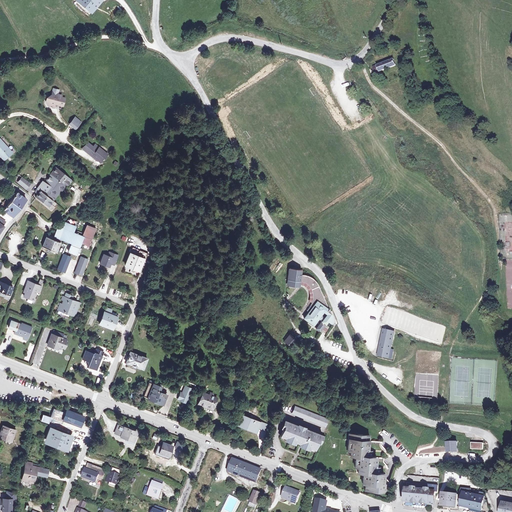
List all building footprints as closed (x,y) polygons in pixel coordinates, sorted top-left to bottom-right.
[(99,2),(96,0),(81,0),(78,4),(90,13),(99,2)] [(392,59),(374,70),(377,74),(395,64),(392,59)] [(57,89),(52,88),(51,94),(46,97),(49,102),(48,106),(53,107),(54,103),(62,105),(64,97),(60,96),(60,94),(56,93),(57,89)] [(79,122),(74,117),(68,123),(74,128),(79,122)] [(11,153),(0,139),(0,156),(3,160),(11,153)] [(85,149),(90,153),(97,159),(98,158),(103,162),(109,154),(97,145),(95,147),(89,143),(85,149)] [(50,174),(65,185),(70,178),(55,167),(50,174)] [(50,194),(55,198),(65,185),(50,174),(44,183),(42,182),(38,186),(35,192),(37,194),(39,191),(47,196),(48,197),(50,194)] [(28,184),(20,178),(17,182),(25,188),(28,184)] [(48,197),(47,196),(39,191),(37,194),(35,197),(42,203),(48,207),(51,204),(55,207),(58,203),(53,200),(55,198),(50,194),(48,197)] [(3,210),(12,217),(26,200),(16,192),(3,210)] [(62,240),(69,243),(73,233),(75,227),(66,224),(63,230),(60,228),(57,231),(54,237),(53,240),(60,243),(62,240)] [(72,244),(69,252),(76,255),(81,244),(89,247),(95,230),(87,227),(84,235),(81,243),(74,240),(72,244)] [(76,235),(73,233),(69,243),(72,244),(74,240),(81,243),(84,235),(77,232),(76,235)] [(54,237),(52,236),(51,239),(46,237),(42,247),(56,253),(60,243),(53,240),(54,237)] [(147,256),(131,250),(129,256),(124,267),(129,269),(130,267),(138,271),(142,261),(145,262),(147,256)] [(117,257),(108,254),(107,258),(103,256),(99,265),(108,269),(110,265),(114,266),(117,257)] [(70,258),(64,255),(58,270),(64,273),(70,258)] [(81,276),(87,261),(81,258),(75,274),(81,276)] [(300,270),(288,268),(287,280),(290,281),(289,286),(296,287),(296,284),(296,281),(301,282),(304,283),(306,284),(308,286),(310,289),(311,291),(311,293),(312,297),(311,299),(311,301),(311,302),(309,305),(309,306),(309,307),(306,310),(308,312),(303,318),(313,325),(318,318),(321,315),(323,312),(325,314),(323,317),(321,320),(320,321),(325,325),(327,322),(331,324),(332,323),(333,321),(332,317),(324,298),(317,283),(315,281),(313,280),(309,277),(305,276),(300,275),(300,270)] [(301,282),(296,281),(296,284),(301,284),(304,286),(306,287),(308,291),(309,293),(309,299),(308,301),(307,305),(309,306),(309,305),(311,302),(311,301),(311,299),(312,297),(311,293),(311,291),(310,289),(308,286),(306,284),(304,283),(301,282)] [(0,292),(9,296),(10,292),(12,287),(0,282),(0,292)] [(38,286),(30,283),(27,289),(25,288),(23,293),(25,293),(23,297),(28,299),(29,297),(32,299),(35,292),(38,286)] [(61,304),(58,311),(66,314),(74,317),(79,305),(72,302),(64,299),(63,298),(62,302),(64,303),(63,305),(61,304)] [(388,306),(382,322),(437,341),(438,337),(442,338),(445,327),(427,321),(427,320),(388,306)] [(104,314),(99,326),(112,331),(117,319),(110,316),(112,312),(106,310),(104,314)] [(23,326),(11,321),(8,327),(16,330),(15,333),(28,339),(32,328),(23,324),(23,326)] [(325,325),(320,321),(315,329),(320,332),(325,325)] [(394,332),(383,329),(381,341),(392,343),(394,332)] [(48,346),(56,349),(57,347),(59,347),(64,349),(67,342),(62,339),(64,335),(54,332),(53,336),(52,336),(48,346)] [(297,340),(289,335),(284,342),(291,347),(297,340)] [(392,343),(381,341),(379,350),(381,351),(380,356),(390,358),(391,349),(390,349),(392,343)] [(96,366),(98,367),(103,353),(96,350),(95,354),(93,354),(93,355),(85,352),(82,361),(88,363),(87,368),(94,371),(96,366)] [(147,358),(130,352),(126,362),(128,363),(127,365),(136,369),(137,367),(143,369),(147,358)] [(162,385),(149,380),(143,396),(163,403),(166,395),(159,392),(162,385)] [(191,387),(184,384),(181,392),(180,391),(176,400),(184,403),(191,387)] [(208,394),(203,392),(199,403),(212,408),(216,398),(211,396),(212,393),(209,392),(208,394)] [(327,418),(294,406),(291,414),(324,426),(327,418)] [(243,416),(240,422),(239,425),(255,431),(256,428),(257,427),(265,430),(267,424),(259,421),(258,422),(243,416)] [(319,434),(285,421),(280,436),(314,449),(319,434)] [(8,429),(4,427),(0,436),(10,441),(14,431),(10,429),(11,425),(10,424),(8,429)] [(123,433),(122,436),(133,441),(136,433),(118,425),(116,431),(123,433)] [(75,436),(51,428),(45,444),(69,452),(75,436)] [(355,457),(384,459),(384,451),(382,447),(382,444),(366,442),(366,437),(349,435),(348,444),(348,450),(350,450),(350,456),(355,457)] [(183,443),(176,440),(174,446),(181,449),(183,443)] [(457,442),(446,443),(446,452),(457,451),(457,442)] [(171,446),(163,443),(159,455),(165,458),(167,457),(171,446)] [(384,463),(384,459),(355,457),(355,462),(355,468),(357,468),(357,473),(363,473),(362,478),(362,483),(368,484),(368,490),(387,491),(388,483),(385,479),(386,467),(384,463)] [(256,483),(261,471),(234,460),(229,471),(256,483)] [(33,484),(34,481),(36,475),(36,472),(38,472),(39,468),(39,466),(32,464),(26,462),(22,480),(28,481),(28,482),(33,484)] [(36,472),(36,475),(46,477),(48,471),(39,468),(38,472),(36,472)] [(438,492),(439,485),(440,479),(438,478),(409,475),(406,500),(433,504),(435,492),(436,492),(438,492)] [(153,497),(153,496),(158,498),(162,486),(153,483),(149,496),(153,497)] [(299,492),(285,487),(282,497),(292,500),(291,501),(295,503),(299,492)] [(471,490),(462,488),(461,492),(464,492),(460,506),(482,511),(485,497),(484,497),(484,494),(484,493),(480,492),(480,494),(477,494),(477,495),(470,494),(471,490)] [(257,505),(262,494),(254,491),(250,502),(257,505)] [(456,493),(440,491),(438,505),(455,507),(456,493)] [(16,500),(16,495),(7,492),(7,499),(6,499),(5,500),(0,500),(0,509),(2,510),(1,511),(10,511),(11,500),(16,500)] [(313,511),(324,511),(327,503),(317,500),(313,511)] [(511,511),(511,503),(503,502),(500,511),(511,511)]
